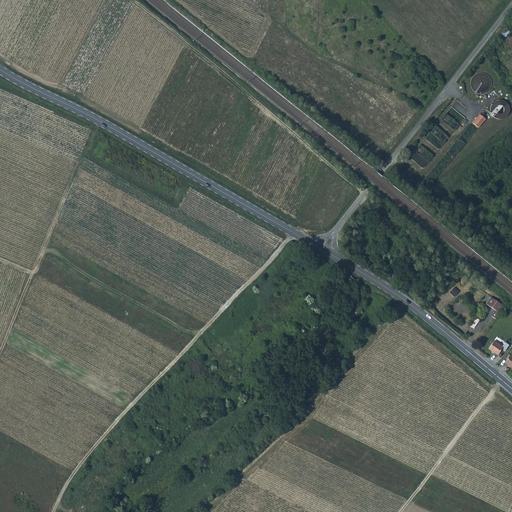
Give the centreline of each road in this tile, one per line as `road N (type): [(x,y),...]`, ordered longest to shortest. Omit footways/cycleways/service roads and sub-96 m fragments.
road 1 (track): [(293,233),(116,420),(53,511)]
road 2 (secondary): [(0,69),(320,248)]
road 3 (track): [(175,0),(247,57),(269,20),(429,112)]
road 4 (unclassified): [(320,248),(511,6)]
road 5 (track): [(368,189),(345,180),(131,0)]
road 6 (track): [(210,511),(311,415),(404,301)]
road 7 (track): [(0,350),(99,120)]
road 8 (secondary): [(320,248),(428,318),(511,389)]
road 9 (track): [(402,511),(500,379)]
